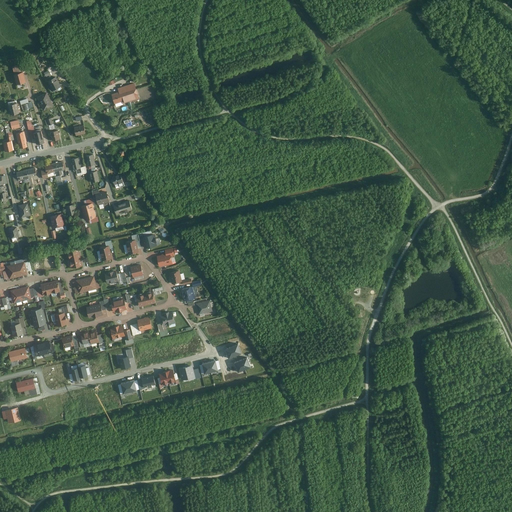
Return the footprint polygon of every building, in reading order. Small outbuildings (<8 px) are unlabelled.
[(26,82),(24,72),(21,72),(14,74),(17,84),(26,82)] [(57,76),(48,81),(53,90),(58,88),(58,90),(59,91),(62,89),(62,87),(62,86),(57,76)] [(139,98),(134,83),(118,88),(119,92),(112,94),(115,103),(122,101),(123,103),(139,98)] [(54,105),(47,92),(37,97),(44,110),(54,105)] [(20,112),(18,102),(9,105),(11,114),(20,112)] [(54,124),(52,118),(45,121),(47,126),(54,124)] [(126,127),(133,125),(131,118),(124,120),(126,127)] [(19,120),(11,122),(12,129),(21,127),(19,120)] [(85,125),(75,127),(77,135),(87,133),(85,125)] [(61,139),(59,130),(51,132),(53,141),(61,139)] [(28,147),(25,131),(16,133),(20,148),(28,147)] [(45,143),(43,131),(35,133),(38,145),(45,143)] [(14,149),(11,137),(8,137),(9,142),(4,143),(6,151),(14,149)] [(95,165),(93,154),(86,156),(88,166),(95,165)] [(81,168),(78,158),(71,160),(74,172),(76,171),(77,174),(82,172),(81,168)] [(64,170),(63,162),(52,164),(54,172),(56,172),(57,175),(62,174),(61,171),(64,170)] [(54,172),(52,164),(45,166),(46,170),(41,171),(43,179),(48,178),(47,174),(54,172)] [(24,171),(26,178),(29,178),(30,179),(32,178),(32,175),(37,174),(36,168),(24,171)] [(26,178),(24,171),(17,172),(19,180),(26,178)] [(99,181),(97,171),(90,172),(92,182),(99,181)] [(125,186),(121,174),(112,177),(117,189),(125,186)] [(110,202),(107,191),(99,193),(95,194),(96,198),(98,205),(110,202)] [(129,200),(113,205),(116,215),(132,210),(129,200)] [(31,216),(28,203),(19,205),(22,218),(31,216)] [(85,205),(82,206),(83,213),(94,210),(92,203),(91,204),(85,205)] [(74,205),(65,207),(68,215),(76,213),(74,205)] [(94,210),(83,213),(85,220),(89,219),(95,217),(94,210)] [(64,225),(62,214),(50,217),(53,228),(64,225)] [(20,236),(17,227),(9,229),(12,238),(20,236)] [(144,237),(143,237),(143,240),(145,248),(156,245),(155,241),(156,241),(155,238),(154,238),(153,234),(144,237)] [(105,242),(106,247),(109,246),(110,249),(113,248),(111,240),(105,242)] [(136,243),(136,240),(133,240),(126,242),(128,255),(139,253),(136,243)] [(110,249),(109,246),(106,247),(99,248),(102,261),(112,259),(110,249)] [(165,250),(166,253),(170,252),(171,256),(175,256),(173,248),(165,250)] [(67,252),(69,260),(81,257),(79,249),(67,252)] [(162,255),(157,256),(159,267),(166,265),(166,266),(173,264),(171,256),(170,252),(166,253),(162,254),(162,255)] [(81,257),(69,260),(71,269),(83,266),(81,257)] [(25,262),(16,264),(19,277),(28,275),(27,269),(25,263),(25,262)] [(19,277),(16,264),(7,266),(8,271),(9,275),(10,279),(19,277)] [(143,275),(141,265),(131,267),(133,278),(143,275)] [(179,270),(170,273),(173,283),(181,281),(179,270)] [(119,281),(116,271),(104,274),(107,284),(119,281)] [(94,276),(85,278),(88,291),(97,289),(95,281),(94,276)] [(76,281),(76,282),(79,293),(79,294),(88,291),(85,278),(76,281)] [(58,280),(50,282),(52,294),(60,292),(61,292),(59,283),(58,280)] [(41,285),(42,290),(44,296),(52,294),(50,282),(41,285)] [(30,286),(20,289),(23,301),(33,299),(32,298),(30,289),(30,286)] [(161,293),(160,290),(163,289),(162,286),(152,288),(154,294),(161,293)] [(183,293),(182,294),(183,296),(184,296),(185,301),(194,298),(195,297),(194,294),(193,294),(192,287),(182,289),(183,293)] [(23,301),(20,289),(11,291),(14,304),(23,301)] [(153,292),(145,294),(148,305),(156,303),(153,292)] [(148,305),(145,294),(137,296),(139,307),(148,305)] [(124,299),(111,302),(114,313),(127,310),(124,299)] [(209,301),(197,304),(199,314),(200,313),(201,316),(204,315),(204,312),(212,311),(209,301)] [(100,304),(86,308),(89,319),(103,315),(102,311),(100,304)] [(42,308),(31,310),(33,319),(44,316),(42,308)] [(173,312),(161,315),(164,326),(175,324),(173,312)] [(68,325),(65,313),(63,314),(52,316),(53,321),(56,321),(58,327),(68,325)] [(44,316),(33,319),(35,327),(46,324),(44,316)] [(16,320),(17,324),(22,323),(23,328),(26,327),(24,318),(16,320)] [(150,318),(138,320),(140,331),(152,329),(150,318)] [(17,324),(11,326),(14,337),(24,335),(23,328),(22,323),(17,324)] [(140,334),(137,324),(130,326),(133,336),(140,334)] [(123,326),(110,329),(113,339),(125,336),(123,326)] [(96,331),(89,333),(91,343),(92,345),(99,343),(97,336),(96,331)] [(89,333),(89,332),(81,333),(82,339),(84,345),(91,343),(89,333)] [(72,336),(62,338),(64,349),(74,346),(73,341),(72,336)] [(41,342),(44,354),(53,352),(50,340),(41,342)] [(33,344),(36,356),(44,354),(41,342),(33,344)] [(238,343),(231,346),(235,355),(242,353),(238,343)] [(231,346),(225,349),(229,358),(235,355),(231,346)] [(25,348),(9,352),(13,367),(19,365),(18,361),(28,359),(25,348)] [(128,357),(120,359),(122,369),(130,367),(129,358),(128,357)] [(247,357),(241,360),(245,369),(251,366),(247,357)] [(216,360),(209,362),(211,372),(218,370),(218,369),(217,366),(216,361),(216,360)] [(241,360),(234,362),(238,372),(245,369),(241,360)] [(209,362),(202,363),(202,364),(203,369),(204,373),(211,372),(209,362)] [(194,369),(193,365),(180,368),(183,380),(196,377),(194,369)] [(77,368),(78,369),(80,379),(87,377),(85,366),(77,368)] [(78,369),(71,370),(73,381),(80,379),(78,369)] [(174,370),(167,372),(170,383),(177,381),(174,370)] [(167,372),(160,374),(163,385),(170,383),(167,372)] [(154,376),(142,378),(145,387),(156,384),(154,376)] [(32,377),(16,381),(18,391),(28,389),(30,395),(36,393),(32,377)] [(130,391),(137,389),(134,380),(128,382),(130,391)] [(123,393),(130,391),(128,382),(121,383),(123,393)] [(18,407),(6,410),(9,423),(21,420),(18,407)]
